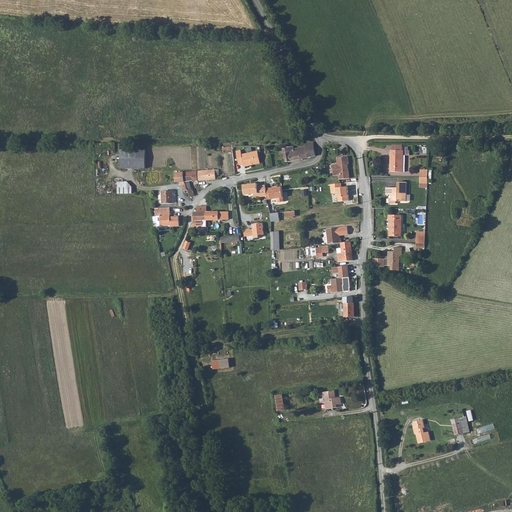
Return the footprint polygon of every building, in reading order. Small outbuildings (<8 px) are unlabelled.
[(316,156),(314,143),(305,144),(305,145),(301,146),(298,147),(299,149),(300,160),(316,156)] [(404,144),(391,144),(392,170),(402,170),(401,153),(404,153),(404,144)] [(285,163),(290,162),(300,160),(299,149),(294,149),(294,146),(282,149),(285,163)] [(277,148),(268,149),(270,157),(276,156),(275,151),(277,150),(277,148)] [(146,151),(121,151),(121,170),(146,170),(146,151)] [(242,152),(237,152),(240,166),(244,166),(245,168),(261,165),(259,153),(243,156),(242,152)] [(339,176),(340,180),(351,179),(350,165),(350,157),(338,158),(338,164),(333,165),(335,176),(339,176)] [(219,169),(192,171),(185,172),(185,183),(188,190),(190,197),(195,196),(193,190),(192,190),(189,182),(211,180),(216,180),(216,176),(220,176),(219,169)] [(184,191),(188,190),(185,183),(185,172),(175,172),(176,183),(180,182),(184,191)] [(119,193),(133,193),(134,187),(128,180),(119,180),(119,193)] [(407,181),(398,181),(398,186),(387,186),(386,193),(392,193),(392,196),(389,195),(390,201),(396,201),(396,199),(406,199),(407,181)] [(343,183),(332,185),(333,194),(338,193),(339,198),(340,202),(351,201),(349,187),(343,187),(343,183)] [(258,184),(247,186),(249,195),(258,194),(258,198),(268,197),(267,191),(266,185),(258,187),(258,184)] [(279,202),(285,201),(283,187),(270,189),(270,190),(267,191),(268,197),(268,200),(278,198),(279,202)] [(174,190),(163,191),(163,204),(174,204),(174,190)] [(161,207),(161,209),(156,209),(156,217),(160,216),(161,226),(171,226),(171,227),(180,227),(180,218),(171,218),(171,211),(171,207),(161,207)] [(194,220),(207,220),(207,213),(207,208),(198,208),(198,213),(194,213),(194,220)] [(402,213),(389,212),(389,217),(390,217),(390,234),(402,234),(402,213)] [(262,223),(252,224),(252,229),(247,229),(244,232),(244,237),(253,236),(253,237),(257,237),(257,235),(263,234),(262,223)] [(327,230),(328,245),(341,243),(341,239),(339,239),(339,235),(340,234),(339,229),(327,230)] [(353,261),(351,242),(341,243),(343,254),(339,254),(340,262),(353,261)] [(403,245),(395,245),(395,249),(389,249),(389,264),(391,264),(392,268),(400,268),(400,254),(403,254),(403,245)] [(329,248),(317,249),(318,258),(323,257),(323,253),(329,253),(329,248)] [(344,278),(332,279),(332,285),(328,286),(329,293),(333,292),(333,293),(344,292),(344,285),(344,278)] [(354,304),(344,304),(344,317),(354,317),(354,304)] [(227,358),(218,360),(219,369),(229,367),(227,358)] [(334,390),(324,391),(325,402),(326,408),(336,407),(336,404),(341,404),(340,397),(335,397),(334,390)] [(276,395),(279,411),(286,409),(283,394),(276,395)] [(466,415),(460,417),(463,432),(469,430),(466,415)] [(455,433),(463,432),(460,417),(452,418),(455,433)] [(425,426),(424,418),(414,420),(416,428),(415,428),(416,435),(417,436),(419,442),(431,439),(429,430),(425,431),(424,426),(425,426)] [(476,443),(491,438),(490,434),(474,439),(476,443)]
